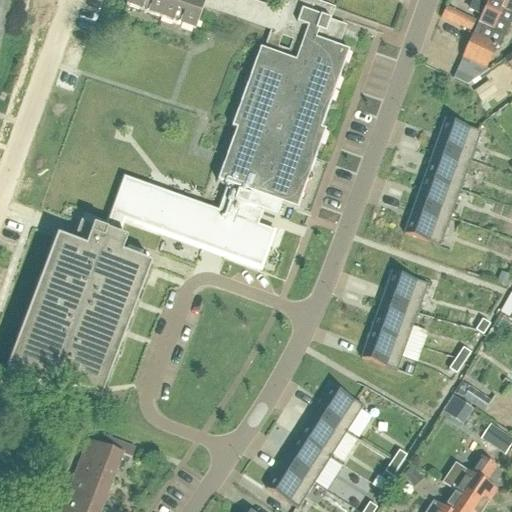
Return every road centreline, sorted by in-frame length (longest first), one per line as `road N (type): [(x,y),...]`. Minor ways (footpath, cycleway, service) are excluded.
road 1 (residential): [(189,511),(299,346),(428,0)]
road 2 (unclassified): [(0,194),(71,0)]
